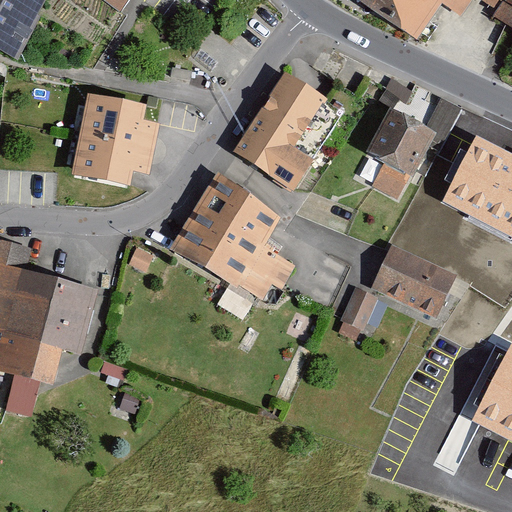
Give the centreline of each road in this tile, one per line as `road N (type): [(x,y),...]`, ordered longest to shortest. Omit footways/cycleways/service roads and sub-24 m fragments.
road 1 (residential): [(310,10),(173,191),(143,212),(104,223),(0,216)]
road 2 (secondary): [(310,10),(511,106)]
road 3 (unknown): [(201,150),(340,228)]
